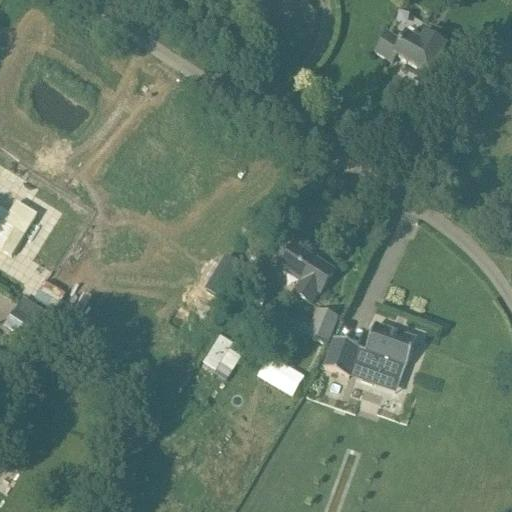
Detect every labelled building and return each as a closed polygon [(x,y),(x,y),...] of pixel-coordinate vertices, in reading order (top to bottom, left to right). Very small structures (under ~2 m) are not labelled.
[(451,40),(436,32),(432,40),(426,37),(421,45),(407,37),(402,44),(388,36),(376,56),(393,67),(397,60),(430,79),(447,49),(446,49),(451,40)] [(22,93),(14,107),(43,123),(79,144),(102,106),(83,96),(84,94),(68,84),(67,86),(49,76),(47,79),(35,72),(22,93)] [(0,216),(0,244),(16,255),(36,224),(16,211),(9,222),(0,216)] [(335,273),(296,248),(281,271),(302,284),(295,295),(312,306),(319,295),(321,296),(335,273)] [(222,306),(241,274),(220,262),(201,293),(222,306)] [(280,284),(261,273),(256,283),(275,294),(280,284)] [(48,314),(25,299),(5,328),(29,344),(48,314)] [(338,321),(317,313),(312,327),(298,322),(293,333),(328,346),(338,321)] [(417,342),(376,328),(366,354),(408,369),(417,342)] [(215,335),(200,366),(216,374),(231,343),(215,335)] [(360,350),(336,342),(325,372),(349,381),(360,350)] [(294,404),(307,382),(266,357),(253,379),(294,404)] [(0,389),(8,377),(0,371),(0,389)]
